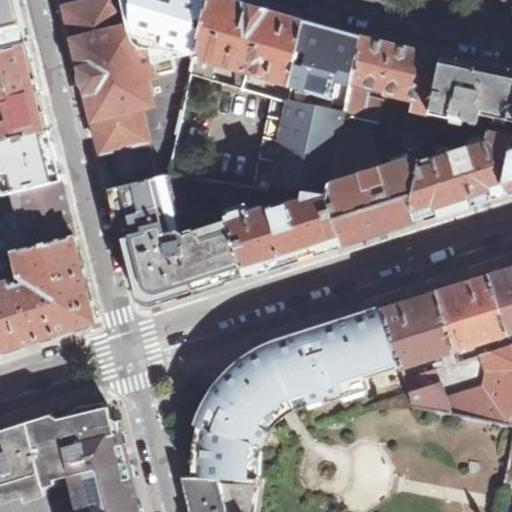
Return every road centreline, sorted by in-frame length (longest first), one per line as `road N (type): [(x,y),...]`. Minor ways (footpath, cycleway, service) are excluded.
road 1 (unclassified): [(131,343),(511,224)]
road 2 (residential): [(40,0),(131,343)]
road 3 (residential): [(131,343),(173,511)]
road 4 (secondary): [(511,35),(349,0)]
road 5 (unclassified): [(0,385),(131,343)]
